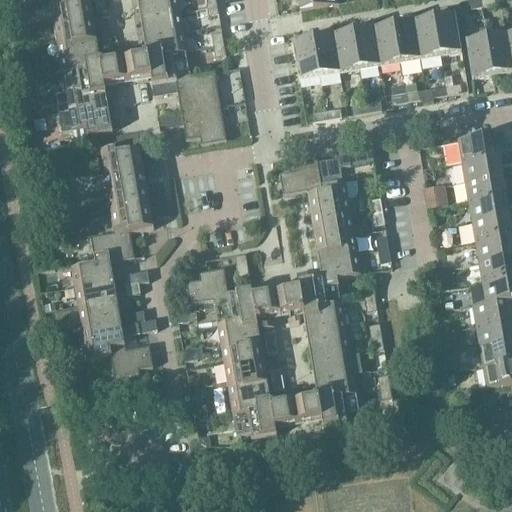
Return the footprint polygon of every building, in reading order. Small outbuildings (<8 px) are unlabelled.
[(67,11),(91,7),(89,0),(49,0),(50,6),(65,4),(67,11)] [(165,21),(180,18),(177,0),(171,0),(162,2),(161,0),(137,0),(140,18),(164,14),(165,21)] [(336,0),(297,0),(300,15),(338,9),(336,0)] [(480,3),(482,12),(496,9),(495,0),(480,3)] [(480,3),(466,5),(467,14),(482,12),(480,3)] [(70,30),(94,26),(91,7),(67,11),(65,4),(50,6),(54,25),(69,23),(70,30)] [(97,6),(99,16),(108,15),(106,4),(97,6)] [(206,7),(208,21),(219,19),(217,6),(206,7)] [(169,40),(183,37),(180,18),(165,21),(164,14),(140,18),(143,37),(167,33),(169,40)] [(455,19),(434,23),(441,61),(462,57),(455,19)] [(73,49),(97,45),(94,26),(70,30),(69,23),(54,25),(57,44),(72,42),(73,49)] [(434,23),(414,26),(421,64),(441,61),(434,23)] [(414,26),(394,30),(400,68),(421,64),(414,26)] [(394,30),(374,33),(380,71),(400,68),(394,30)] [(102,33),(103,44),(112,42),(111,32),(102,33)] [(163,60),(187,56),(183,37),(169,40),(167,33),(143,37),(147,56),(161,53),(163,60)] [(374,33),(354,37),(360,74),(380,71),(374,33)] [(211,39),(213,50),(224,49),(222,37),(211,39)] [(354,37),(334,40),(340,78),(360,74),(354,37)] [(511,68),(507,39),(487,42),(493,80),(511,76),(511,68)] [(334,40),(314,44),(320,81),(340,78),(334,40)] [(86,66),(100,63),(97,45),(73,49),(72,42),(57,44),(63,78),(87,73),(86,66)] [(103,44),(105,54),(114,53),(112,42),(103,44)] [(493,80),(487,42),(466,46),(472,84),(493,80)] [(320,81),(314,44),(293,47),(299,85),(320,81)] [(224,49),(213,50),(215,62),(226,60),(224,49)] [(149,71),(152,89),(176,84),(175,77),(190,75),(187,56),(163,60),(161,53),(147,56),(147,61),(139,62),(139,63),(134,64),(136,73),(149,71)] [(106,97),(105,91),(103,79),(116,76),(115,67),(110,68),(110,67),(101,69),(100,63),(86,66),(87,73),(63,78),(66,96),(81,94),(82,101),(106,97)] [(178,97),(180,111),(195,108),(196,115),(221,111),(215,77),(191,81),(190,75),(175,77),(176,84),(152,89),(154,101),(178,97)] [(446,91),(448,100),(462,97),(460,89),(446,91)] [(448,100),(446,91),(432,94),(433,102),(448,100)] [(109,116),(106,97),(82,101),(81,94),(66,96),(69,115),(84,113),(85,120),(109,116)] [(406,98),(407,107),(422,104),(420,96),(406,98)] [(407,107),(406,98),(392,101),(393,109),(407,107)] [(366,109),(368,118),(382,115),(381,107),(366,109)] [(195,108),(180,111),(182,118),(158,122),(160,134),(184,130),(186,145),(200,142),(202,150),(227,145),(221,111),(196,115),(195,108)] [(368,118),(366,109),(352,111),(353,120),(368,118)] [(113,135),(109,116),(85,120),(84,113),(69,115),(73,135),(87,133),(88,140),(113,135)] [(340,113),(326,116),(328,125),(342,122),(340,113)] [(312,118),(313,127),(328,125),(326,116),(312,118)] [(127,139),(129,150),(139,148),(137,138),(127,139)] [(129,150),(127,139),(117,141),(118,152),(129,150)] [(462,168),(511,159),(511,150),(498,152),(496,141),(458,147),(462,168)] [(85,147),(87,157),(99,155),(97,145),(85,147)] [(73,149),(75,159),(87,157),(85,147),(73,149)] [(61,151),(62,162),(75,159),(73,149),(61,151)] [(100,155),(104,175),(118,172),(120,179),(144,175),(140,155),(117,159),(116,152),(100,155)] [(372,155),(349,160),(351,170),(374,166),(372,155)] [(465,188),(503,181),(501,170),(511,168),(511,159),(462,168),(465,188)] [(349,160),(338,162),(340,172),(351,170),(349,160)] [(146,164),(148,175),(161,173),(160,162),(146,164)] [(307,196),(308,202),(323,200),(322,191),(342,188),(340,172),(338,162),(293,170),(294,177),(280,179),(283,200),(307,196)] [(104,175),(107,194),(122,192),(123,199),(147,194),(144,175),(120,179),(118,172),(104,175)] [(161,173),(148,175),(150,185),(163,183),(161,173)] [(469,208),(511,200),(511,191),(505,193),(503,181),(465,188),(469,208)] [(308,202),(311,221),(336,217),(337,224),(352,221),(346,187),(342,188),(322,191),(323,200),(308,202)] [(107,194),(110,213),(125,210),(126,217),(150,213),(147,194),(123,199),(122,192),(107,194)] [(426,195),(429,215),(430,215),(442,213),(439,192),(426,195)] [(153,202),(155,212),(168,210),(166,200),(153,202)] [(511,200),(469,208),(472,228),(510,222),(508,211),(511,209),(511,200)] [(370,205),(372,218),(383,216),(380,203),(370,205)] [(110,213),(113,232),(128,229),(130,237),(154,233),(150,213),(126,217),(125,210),(110,213)] [(155,212),(156,223),(170,221),(168,210),(155,212)] [(383,216),(372,218),(374,231),(385,229),(383,216)] [(311,221),(315,240),(339,236),(340,243),(355,240),(352,221),(337,224),(336,217),(311,221)] [(472,228),(476,248),(511,241),(511,232),(511,233),(510,222),(472,228)] [(91,242),(94,262),(109,259),(110,267),(111,267),(135,263),(130,237),(128,229),(113,232),(114,238),(91,242)] [(315,240),(318,259),(342,255),(343,262),(358,259),(355,240),(340,243),(339,236),(315,240)] [(376,242),(379,255),(389,254),(387,241),(376,242)] [(511,241),(476,248),(479,268),(511,262),(511,241)] [(389,254),(379,255),(381,269),(392,267),(389,254)] [(322,284),(323,284),(324,292),(339,289),(338,283),(361,279),(358,259),(343,262),(342,255),(318,259),(322,284)] [(72,272),(75,292),(90,289),(91,296),(115,292),(111,267),(110,267),(109,259),(94,262),(95,268),(72,272)] [(235,261),(237,272),(248,270),(246,260),(235,261)] [(511,262),(479,268),(483,289),(511,283),(511,262)] [(248,270),(237,272),(239,282),(250,280),(248,270)] [(214,305),(215,311),(229,308),(228,300),(224,274),(199,278),(200,285),(186,288),(190,309),(214,305)] [(136,278),(138,288),(139,288),(149,286),(147,276),(136,278)] [(288,309),(290,318),(294,318),(295,319),(303,317),(304,322),(319,320),(318,312),(342,308),(339,289),(324,292),(323,284),(322,284),(309,286),(307,276),(297,278),(302,307),(288,309)] [(124,280),(126,290),(138,288),(136,278),(124,280)] [(511,283),(483,289),(486,308),(486,309),(511,305),(511,306),(511,305),(511,283)] [(138,288),(126,290),(128,301),(141,298),(139,288),(138,288)] [(75,292),(78,311),(93,308),(94,315),(119,311),(115,292),(91,296),(90,289),(75,292)] [(363,294),(365,306),(376,304),(374,292),(363,294)] [(215,311),(218,330),(242,326),(243,333),(258,330),(257,325),(266,324),(266,323),(270,322),(269,313),(255,315),(252,296),(228,300),(229,308),(215,311)] [(365,306),(367,317),(378,316),(376,304),(365,306)] [(473,310),(476,331),(511,325),(511,312),(511,306),(511,305),(486,309),(486,308),(473,310)] [(78,311),(81,330),(96,327),(98,334),(122,330),(119,311),(94,315),(93,308),(78,311)] [(319,320),(304,322),(307,341),(332,337),(333,344),(348,341),(342,308),(318,312),(319,320)] [(177,317),(179,328),(189,326),(187,315),(177,317)] [(144,326),(145,326),(144,316),(131,318),(132,328),(144,326)] [(144,326),(146,337),(158,335),(156,324),(145,326),(144,326)] [(511,325),(476,331),(480,351),(511,345),(511,325)] [(144,326),(132,328),(134,339),(146,337),(144,326)] [(218,330),(221,349),(236,346),(237,353),(261,349),(258,330),(243,333),(242,326),(218,330)] [(87,364),(111,360),(110,351),(125,349),(122,330),(98,334),(96,327),(81,330),(87,364)] [(369,331),(371,344),(382,342),(380,329),(369,331)] [(264,338),(266,348),(276,346),(275,336),(264,338)] [(307,341),(311,360),(335,356),(336,363),(351,360),(348,341),(333,344),(332,337),(307,341)] [(382,342),(371,344),(374,357),(384,355),(382,342)] [(511,345),(480,351),(483,371),(511,366),(511,345)] [(221,349),(224,368),(239,365),(240,372),(265,368),(261,349),(237,353),(236,346),(221,349)] [(276,346),(266,348),(268,359),(278,357),(276,346)] [(111,360),(115,386),(140,382),(139,374),(153,372),(150,351),(126,355),(125,349),(110,351),(111,360)] [(311,360),(314,379),(338,375),(339,382),(354,379),(351,360),(336,363),(335,356),(311,360)] [(224,368),(228,387),(242,384),(244,391),(268,387),(265,368),(240,372),(239,365),(224,368)] [(511,366),(483,371),(487,392),(511,388),(511,366)] [(270,376),(272,386),(283,384),(281,374),(270,376)] [(314,379),(317,398),(332,395),(333,402),(358,398),(354,379),(339,382),(338,375),(314,379)] [(378,381),(380,393),(390,391),(388,379),(378,381)] [(228,387),(233,420),(257,415),(256,408),(271,406),(268,387),(244,391),(242,384),(228,387)] [(272,386),(274,397),(285,395),(283,384),(272,386)] [(390,391),(380,393),(382,405),(392,403),(390,391)] [(309,406),(305,406),(306,415),(320,413),(322,425),(325,442),(335,440),(334,430),(348,428),(347,420),(361,418),(358,398),(333,402),(332,395),(317,398),(318,403),(309,404),(309,406)] [(257,415),(233,420),(237,440),(251,437),(252,444),(266,442),(268,452),(279,450),(274,421),(287,418),(286,410),(281,410),(281,409),(272,411),(271,406),(256,408),(257,415)] [(199,443),(200,453),(211,451),(209,441),(199,443)]
